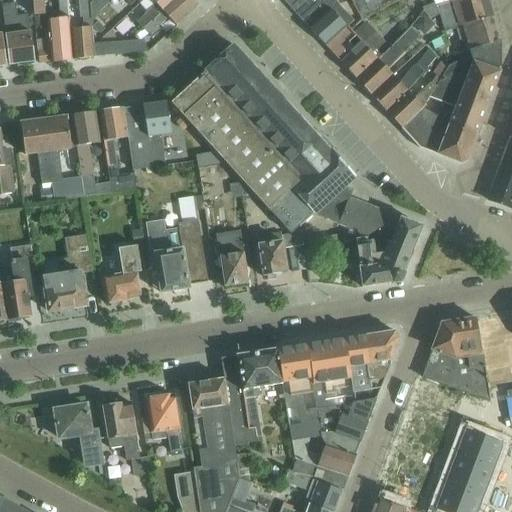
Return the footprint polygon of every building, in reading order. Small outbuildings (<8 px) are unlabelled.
[(43,0),(32,0),(34,16),(45,16),(43,0)] [(74,59),(71,31),(68,0),(57,0),(59,19),(48,21),(49,38),(36,40),(39,63),(74,59)] [(83,18),(84,29),(71,31),(74,59),(95,57),(94,45),(90,0),(78,0),(80,19),(83,18)] [(108,4),(107,3),(110,0),(99,0),(92,7),(98,13),(108,4)] [(136,21),(142,28),(173,0),(153,0),(156,3),(136,21)] [(175,26),(197,6),(191,0),(173,0),(142,28),(151,38),(160,29),(158,26),(168,17),(175,26)] [(281,0),(309,30),(326,49),(348,29),(347,28),(353,22),(333,0),(281,0)] [(460,27),(460,28),(492,16),(487,0),(464,0),(436,10),(436,11),(432,12),(434,17),(439,15),(444,32),(460,27)] [(464,0),(432,0),(436,10),(464,0)] [(13,3),(1,5),(9,61),(16,60),(17,66),(33,64),(29,31),(17,32),(13,3)] [(102,13),(92,21),(102,34),(113,26),(102,13)] [(492,16),(460,28),(467,54),(469,53),(499,42),(492,16)] [(351,33),(377,61),(389,51),(362,22),(351,33)] [(326,49),(355,81),(377,61),(351,33),(348,29),(326,49)] [(377,61),(355,81),(371,97),(393,77),(387,71),(418,39),(409,30),(389,51),(377,61)] [(95,57),(114,55),(128,42),(119,43),(111,31),(94,45),(95,57)] [(128,42),(114,55),(147,52),(148,51),(143,41),(128,42)] [(440,80),(440,82),(461,90),(453,112),(452,114),(480,123),(499,73),(499,42),(469,53),(470,57),(448,68),(446,71),(440,80)] [(301,225),(313,213),(335,192),(336,192),(354,176),(232,43),(200,73),(201,74),(170,102),(181,115),(189,124),(289,232),(291,234),(301,225)] [(371,97),(386,113),(407,93),(436,59),(428,51),(415,66),(400,85),(393,77),(371,97)] [(440,64),(432,74),(436,77),(440,80),(446,71),(440,64)] [(386,113),(401,130),(423,110),(432,95),(436,88),(430,84),(413,99),(407,93),(386,113)] [(143,104),(124,107),(128,137),(132,169),(152,166),(165,164),(161,135),(169,134),(171,134),(167,101),(143,104)] [(128,137),(124,107),(100,110),(111,194),(135,190),(133,174),(119,176),(117,166),(116,166),(113,139),(128,137)] [(423,110),(401,130),(419,150),(459,165),(465,164),(480,123),(452,114),(453,112),(441,107),(437,118),(423,110)] [(72,114),(81,175),(83,191),(95,189),(92,173),(88,143),(100,141),(96,110),(72,114)] [(56,119),(44,120),(53,182),(62,181),(57,150),(73,147),(68,117),(66,118),(66,115),(57,116),(56,119)] [(181,115),(175,121),(183,130),(189,124),(181,115)] [(23,123),(21,123),(24,153),(38,152),(42,183),(53,182),(44,120),(33,122),(32,120),(23,121),(23,123)] [(0,190),(1,195),(14,194),(11,167),(13,167),(10,150),(2,151),(0,132),(0,190)] [(511,133),(500,168),(488,202),(511,210),(511,133)] [(41,190),(43,202),(53,201),(52,189),(41,190)] [(335,192),(313,213),(357,231),(363,287),(392,284),(393,285),(401,284),(405,274),(403,273),(421,227),(335,192)] [(177,197),(181,222),(181,224),(177,224),(178,230),(165,232),(163,219),(145,222),(149,250),(153,249),(160,292),(171,290),(174,294),(183,293),(187,288),(188,287),(187,283),(206,280),(193,195),(177,197)] [(289,232),(256,238),(262,276),(266,275),(266,279),(274,278),(273,273),(278,272),(277,269),(285,267),(282,250),(303,246),(301,225),(291,234),(289,232)] [(239,230),(215,234),(217,246),(223,286),(247,282),(241,242),(239,230)] [(352,244),(350,234),(314,239),(316,249),(352,244)] [(65,242),(67,253),(70,272),(42,276),(48,312),(86,306),(80,273),(92,272),(87,239),(65,242)] [(0,280),(0,284),(0,287),(5,319),(29,315),(26,296),(32,296),(28,272),(34,271),(30,246),(10,250),(13,272),(0,273),(0,280)] [(139,293),(136,274),(141,273),(137,247),(118,250),(122,273),(101,276),(105,303),(108,302),(111,306),(117,305),(119,300),(128,299),(128,295),(139,293)] [(289,251),(291,273),(305,271),(302,250),(289,251)] [(444,324),(424,378),(491,403),(477,319),(444,324)] [(397,332),(367,337),(371,365),(367,365),(369,381),(386,379),(401,338),(397,332)] [(367,337),(346,340),(356,404),(377,401),(382,388),(370,391),(365,391),(363,381),(369,381),(367,365),(371,365),(367,337)] [(346,340),(278,351),(296,437),(317,433),(318,405),(352,400),(346,340)] [(278,351),(238,357),(250,430),(255,430),(256,438),(257,437),(263,437),(257,398),(261,397),(260,388),(284,384),(278,351)] [(222,359),(226,380),(235,445),(258,442),(257,437),(256,438),(255,430),(250,430),(238,357),(222,359)] [(194,468),(201,511),(226,511),(229,508),(231,507),(241,479),(237,455),(235,445),(226,380),(189,385),(194,420),(203,418),(208,450),(200,451),(202,467),(194,468)] [(169,438),(171,455),(185,453),(177,397),(173,398),(173,396),(164,398),(161,394),(154,395),(151,399),(149,399),(152,419),(143,420),(145,435),(154,434),(155,441),(169,438)] [(360,444),(377,401),(356,404),(351,418),(344,415),(336,434),(360,444)] [(127,461),(131,461),(134,477),(150,474),(148,458),(141,459),(132,403),(123,405),(117,402),(107,404),(105,408),(110,439),(112,449),(125,447),(127,461)] [(82,436),(87,466),(105,464),(101,432),(92,433),(88,406),(56,411),(60,439),(82,436)] [(466,431),(456,458),(492,472),(503,445),(466,431)] [(312,439),(293,442),(296,460),(298,460),(347,478),(356,456),(360,444),(336,434),(331,433),(323,434),(323,438),(326,445),(326,446),(321,458),(308,453),(312,439)] [(430,435),(426,447),(433,449),(437,438),(430,435)] [(246,454),(237,455),(241,479),(250,483),(246,454)] [(456,458),(446,484),(483,498),(492,472),(456,458)] [(347,478),(298,460),(293,473),(342,492),(347,478)] [(420,461),(416,472),(423,475),(428,464),(420,461)] [(201,511),(194,468),(193,468),(194,472),(174,475),(177,497),(182,511),(201,511)] [(305,503),(310,505),(328,511),(334,511),(342,492),(293,473),(288,472),(284,483),(294,486),(309,493),(305,503)] [(416,472),(412,484),(419,486),(423,475),(416,472)] [(252,484),(250,483),(241,479),(231,507),(244,511),(252,511),(255,506),(245,502),(252,484)] [(446,484),(436,511),(439,511),(477,511),(483,498),(446,484)] [(373,511),(413,511),(378,499),(373,511)] [(23,511),(5,502),(0,511),(23,511)]
